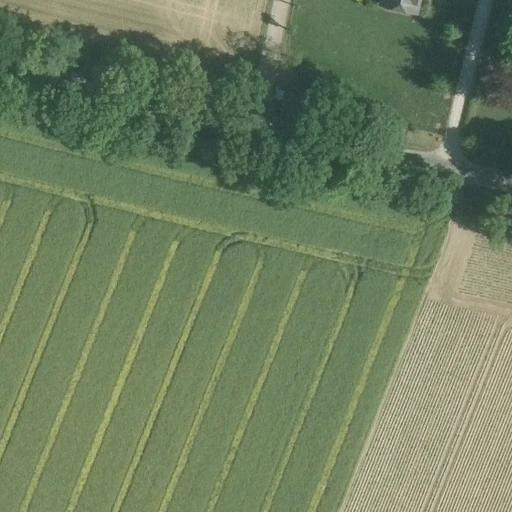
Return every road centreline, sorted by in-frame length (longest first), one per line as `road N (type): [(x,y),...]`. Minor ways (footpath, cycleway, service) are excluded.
road 1 (unclassified): [(511,187),(0,66)]
road 2 (track): [(282,0),(251,125)]
